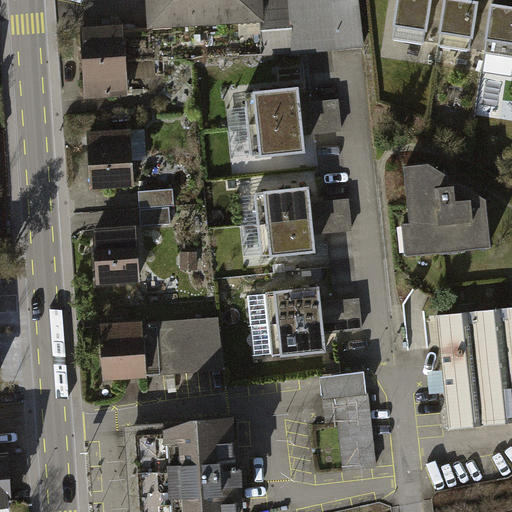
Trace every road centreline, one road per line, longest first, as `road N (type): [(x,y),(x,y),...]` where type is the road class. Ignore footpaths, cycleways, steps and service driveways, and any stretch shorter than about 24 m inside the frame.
road 1 (tertiary): [(25,0),(60,511)]
road 2 (residential): [(353,64),(384,355),(396,369),(413,511)]
